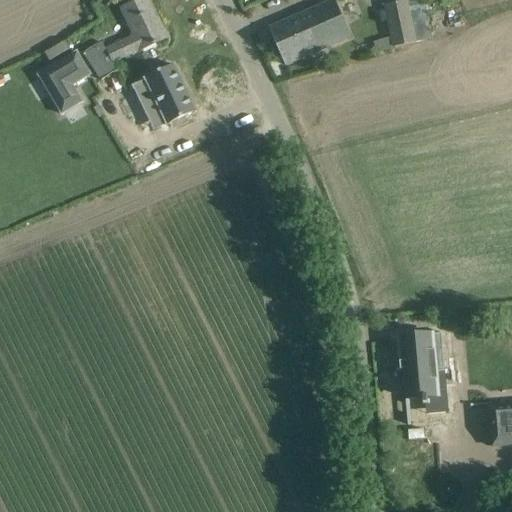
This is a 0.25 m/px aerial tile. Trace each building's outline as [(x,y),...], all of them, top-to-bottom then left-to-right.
[(155,22),(145,0),(141,0),(122,9),(135,37),(106,51),(101,43),(84,54),(102,81),(119,70),(115,64),(141,50),(141,51),(166,39),(158,21),(155,22)] [(348,39),(332,2),(269,29),(285,66),(348,39)] [(416,44),(407,2),(385,7),(393,49),(416,44)] [(69,42),(50,54),(57,64),(76,53),(69,42)] [(77,53),(38,76),(62,115),(83,103),(73,86),(81,81),(90,75),(77,53)] [(163,66),(134,79),(156,126),(185,112),(163,66)] [(6,75),(0,77),(0,88),(10,84),(6,75)] [(389,344),(385,345),(385,346),(390,346),(392,376),(388,376),(388,379),(396,378),(399,405),(413,403),(414,411),(418,410),(418,403),(429,402),(426,379),(435,378),(433,354),(437,353),(437,352),(433,352),(432,342),(436,341),(436,340),(419,341),(389,344)] [(511,446),(511,405),(489,407),(492,448),(511,446)] [(467,458),(443,459),(444,473),(468,471),(467,458)]
